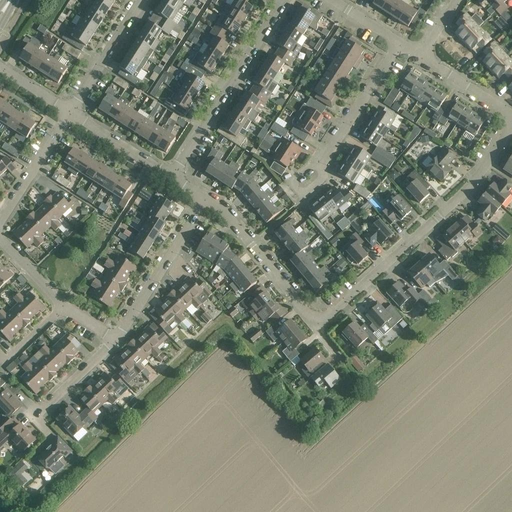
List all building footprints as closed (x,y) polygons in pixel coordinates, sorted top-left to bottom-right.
[(70,11),(76,2),(73,0),(70,0),(66,8),(70,11)] [(93,0),(92,0),(87,9),(103,19),(109,10),(93,0)] [(113,0),(93,0),(109,10),(115,1),(113,0)] [(180,2),(176,0),(163,0),(161,3),(174,12),(177,14),(178,14),(184,5),(183,4),(180,2)] [(239,0),(234,9),(233,9),(247,18),(253,8),(240,0),(239,0)] [(388,0),(367,0),(374,4),(373,5),(382,11),(388,0)] [(388,0),(382,11),(391,16),(400,2),(396,0),(388,0)] [(492,0),(496,3),(491,7),(500,16),(506,22),(511,18),(504,11),(508,8),(503,4),(507,0),(492,0)] [(391,16),(399,22),(408,8),(400,2),(391,16)] [(172,22),(177,14),(174,12),(161,3),(155,13),(163,18),(160,23),(172,30),(176,24),(172,22)] [(316,31),(317,29),(317,24),(323,16),(313,10),(304,4),(295,18),(309,27),(316,31)] [(241,27),(247,18),(233,9),(234,9),(228,5),(222,15),(228,18),(241,27)] [(399,22),(408,27),(411,23),(417,27),(426,13),(420,9),(417,13),(408,8),(399,22)] [(98,28),(103,19),(87,9),(81,18),(85,20),(98,28)] [(235,36),(241,27),(222,15),(216,24),(217,24),(213,29),(227,38),(230,33),(235,36)] [(478,28),(483,23),(475,15),(470,19),(466,15),(457,24),(461,28),(456,33),(464,42),(478,28)] [(81,18),(75,27),(79,29),(92,38),(98,28),(85,20),(81,18)] [(309,27),(295,18),(290,27),(289,26),(290,27),(289,27),(303,35),(302,36),(303,36),(309,27)] [(149,22),(143,32),(156,40),(162,31),(169,36),(172,30),(160,23),(157,28),(149,22)] [(297,44),(302,36),(303,35),(289,27),(290,27),(289,26),(283,36),(297,44)] [(491,41),(478,28),(464,42),(472,50),(477,45),(481,50),(491,41)] [(86,47),(92,38),(79,29),(73,38),(66,33),(62,39),(81,51),(85,46),(86,47)] [(224,43),(227,38),(213,29),(210,34),(215,38),(209,47),(223,56),(229,46),(224,43)] [(156,40),(143,32),(137,41),(154,52),(160,43),(156,40)] [(344,39),(348,42),(351,38),(352,36),(348,32),(343,39),(344,39)] [(501,34),(496,39),(499,43),(504,38),(501,34)] [(277,45),(280,47),(277,52),(293,62),(302,48),(297,44),(283,36),(277,45)] [(36,45),(34,48),(29,45),(31,41),(26,38),(18,51),(23,54),(19,59),(29,65),(38,51),(41,48),(36,45)] [(348,42),(344,39),(338,49),(360,64),(364,58),(361,56),(364,52),(359,49),(354,45),(348,42)] [(148,61),(154,52),(137,41),(131,50),(148,61)] [(483,62),(491,70),(506,57),(493,43),(484,52),(488,57),(483,62)] [(204,44),(198,53),(203,56),(217,65),(223,56),(209,47),(204,44)] [(80,54),(68,47),(65,52),(77,59),(80,54)] [(331,60),(351,72),(353,68),(356,70),(360,64),(338,49),(331,60)] [(142,70),(148,61),(131,50),(125,59),(142,70),(142,69),(142,70)] [(29,65),(39,72),(48,57),(38,51),(29,65)] [(274,57),(271,55),(265,64),(278,73),(284,64),(290,67),(293,62),(277,52),(274,57)] [(189,67),(204,76),(207,71),(211,74),(217,65),(203,56),(198,53),(192,63),(189,67)] [(53,60),(48,57),(39,72),(48,78),(58,63),(61,58),(61,57),(57,55),(53,60)] [(511,75),(511,63),(506,57),(491,70),(499,79),(504,74),(509,78),(511,75)] [(58,63),(48,78),(58,84),(68,70),(64,68),(68,62),(61,58),(58,63)] [(136,78),(142,70),(125,59),(119,68),(121,70),(118,75),(135,86),(139,80),(136,78)] [(325,70),(347,84),(351,78),(348,76),(351,72),(331,60),(325,70)] [(204,76),(189,67),(184,64),(180,69),(186,72),(180,81),(199,93),(205,84),(200,81),(204,76)] [(265,64),(259,73),(273,82),(278,73),(265,64)] [(347,84),(325,70),(318,80),(337,93),(340,88),(343,90),(347,84)] [(255,84),(252,89),(268,100),(278,85),(273,82),(259,73),(253,83),(255,84)] [(400,89),(409,95),(420,79),(410,73),(400,89)] [(409,95),(418,101),(429,85),(420,79),(409,95)] [(337,93),(318,80),(311,90),(317,94),(323,98),(328,101),(334,105),(338,98),(335,97),(337,93)] [(180,81),(178,85),(183,88),(179,94),(193,102),(199,93),(180,81)] [(418,101),(427,107),(438,91),(429,85),(418,101)] [(112,98),(113,97),(115,92),(109,88),(104,96),(106,98),(99,110),(109,116),(118,102),(112,98)] [(383,103),(383,104),(390,108),(393,103),(400,93),(393,88),(383,103)] [(247,93),(241,102),(254,111),(259,114),(260,114),(265,105),(268,100),(252,89),(249,94),(247,93)] [(438,91),(427,107),(436,113),(437,113),(441,105),(447,96),(438,91)] [(189,108),(193,102),(176,92),(170,100),(168,99),(164,104),(185,118),(190,109),(189,108)] [(121,98),(118,102),(109,116),(118,122),(127,108),(130,104),(121,98)] [(303,105),(298,114),(319,128),(322,123),(320,122),(323,117),(321,116),(326,109),(310,98),(305,106),(303,105)] [(248,120),(251,122),(253,123),(259,114),(254,111),(241,102),(235,111),(234,110),(235,111),(248,120)] [(441,117),(438,122),(445,126),(448,120),(456,125),(467,109),(457,103),(454,109),(449,105),(446,109),(441,117)] [(16,112),(7,106),(0,116),(0,129),(4,132),(7,126),(7,127),(16,112)] [(137,114),(127,108),(118,122),(128,128),(137,114)] [(476,115),(467,109),(456,125),(465,131),(476,115)] [(248,120),(235,111),(234,110),(228,120),(242,129),(242,128),(246,131),(251,122),(248,120)] [(378,110),(372,119),(387,128),(389,129),(395,133),(397,130),(395,128),(391,126),(395,120),(378,110)] [(26,118),(16,112),(7,127),(17,133),(26,118)] [(147,120),(137,114),(128,128),(137,135),(147,120)] [(293,126),(294,127),(290,133),(302,141),(307,133),(311,136),(314,132),(316,133),(319,128),(298,114),(294,119),(293,123),(293,126)] [(441,117),(435,114),(432,118),(438,122),(441,117)] [(476,115),(465,131),(474,137),(471,142),(476,146),(485,132),(480,129),(485,121),(476,115)] [(36,125),(26,118),(17,133),(27,139),(36,125)] [(372,119),(366,128),(367,128),(383,139),(389,129),(387,128),(372,119)] [(156,126),(147,120),(137,135),(147,141),(156,126)] [(242,129),(228,120),(225,126),(222,124),(217,133),(222,136),(221,136),(240,148),(246,139),(239,134),(242,129)] [(288,132),(283,128),(275,123),(270,130),(284,139),(288,132)] [(156,126),(147,141),(157,147),(166,133),(169,128),(164,126),(163,127),(163,126),(161,130),(156,126)] [(170,127),(169,128),(166,133),(157,147),(166,153),(176,139),(170,135),(174,129),(170,127)] [(366,128),(360,137),(377,148),(377,147),(383,139),(367,128),(366,128)] [(263,129),(257,138),(263,141),(264,140),(267,135),(268,133),(266,131),(263,129)] [(221,137),(217,142),(223,145),(226,140),(221,137)] [(277,141),(273,146),(295,160),(298,155),(296,154),(299,149),(286,141),(283,145),(277,141)] [(273,146),(273,147),(264,142),(259,150),(269,156),(272,152),(276,155),(273,160),(287,168),(290,164),(292,165),(295,160),(273,146)] [(9,145),(5,151),(17,159),(21,153),(9,145)] [(355,146),(349,156),(365,166),(371,158),(371,157),(355,146)] [(377,148),(374,152),(392,164),(396,159),(377,147),(377,148)] [(67,170),(72,173),(83,155),(74,149),(67,160),(64,163),(70,167),(67,170)] [(437,158),(427,169),(441,182),(451,171),(447,167),(455,158),(445,149),(437,158)] [(371,157),(371,158),(389,169),(392,164),(374,152),(371,157)] [(224,164),(219,161),(223,156),(218,153),(206,173),(215,178),(224,164)] [(93,161),(83,155),(72,173),(76,176),(79,172),(84,176),(93,161)] [(349,156),(343,165),(359,175),(363,169),(369,174),(371,170),(365,166),(349,156)] [(0,161),(0,176),(7,170),(12,175),(17,169),(6,157),(0,162),(0,161)] [(84,176),(94,182),(103,168),(93,161),(84,176)] [(215,178),(223,184),(236,165),(232,162),(228,167),(224,164),(215,178)] [(274,162),(270,169),(281,177),(286,170),(274,162)] [(223,184),(232,190),(233,188),(241,175),(236,172),(240,167),(236,165),(223,184)] [(343,165),(337,174),(353,184),(354,184),(356,186),(357,185),(360,186),(365,179),(359,175),(343,165)] [(94,182),(103,188),(112,174),(103,168),(94,182)] [(415,171),(406,179),(411,186),(407,190),(420,204),(429,195),(425,191),(430,187),(424,181),(425,181),(415,171)] [(256,176),(252,173),(248,177),(242,173),(241,175),(233,188),(241,193),(256,176)] [(122,180),(112,174),(103,188),(113,194),(122,180)] [(64,186),(67,181),(60,176),(56,182),(64,186)] [(247,201),(260,190),(255,184),(259,179),(256,176),(241,193),(247,201)] [(382,182),(377,179),(373,184),(377,187),(382,182)] [(122,180),(113,194),(122,200),(119,205),(124,209),(133,195),(128,192),(132,186),(122,180)] [(486,193),(501,206),(511,195),(509,193),(511,189),(511,186),(504,180),(498,188),(494,184),(486,193)] [(356,186),(353,191),(366,200),(371,194),(360,186),(357,185),(356,186)] [(334,187),(326,195),(338,209),(346,202),(334,187)] [(83,199),(86,193),(80,189),(76,195),(83,199)] [(147,193),(143,190),(139,196),(143,199),(147,193)] [(254,208),(272,194),(268,190),(263,193),(260,190),(247,201),(254,208)] [(47,199),(62,216),(71,207),(74,205),(69,199),(66,202),(58,193),(52,198),(51,196),(47,199)] [(492,218),(501,206),(486,193),(478,203),(483,206),(476,214),(485,221),(490,216),(492,218)] [(260,216),(273,205),(270,201),(274,197),(272,194),(254,208),(260,216)] [(326,195),(317,201),(330,216),(338,209),(326,195)] [(385,210),(380,215),(390,226),(395,221),(392,218),(396,215),(401,221),(411,212),(410,211),(412,208),(399,195),(397,197),(388,206),(391,209),(387,213),(385,210)] [(174,206),(160,197),(157,202),(152,199),(149,203),(169,215),(174,206)] [(45,205),(40,209),(58,229),(61,226),(56,221),(62,216),(47,199),(43,203),(45,205)] [(330,216),(317,201),(309,208),(321,223),(330,216)] [(149,203),(147,207),(152,210),(149,215),(151,216),(163,224),(169,215),(149,203)] [(273,205),(260,216),(267,224),(280,213),(284,209),(281,205),(277,209),(273,205)] [(29,216),(45,232),(51,227),(56,231),(58,229),(40,209),(35,214),(33,212),(29,216)] [(29,216),(26,219),(28,221),(22,226),(41,245),(44,243),(39,238),(45,232),(29,216)] [(160,234),(165,225),(163,224),(151,216),(148,220),(143,217),(140,221),(160,234)] [(352,216),(347,220),(348,221),(351,225),(355,221),(356,221),(352,216)] [(140,233),(154,242),(160,234),(140,221),(137,219),(134,223),(138,225),(143,229),(140,233)] [(295,231),(291,227),(296,223),(293,219),(275,234),(282,242),(295,231)] [(461,220),(452,229),(464,243),(473,235),(476,238),(482,233),(473,224),(468,228),(461,220)] [(351,225),(350,225),(355,230),(360,226),(355,221),(351,225)] [(377,242),(380,246),(392,235),(380,221),(368,232),(369,234),(364,238),(372,246),(377,242)] [(503,230),(497,224),(492,229),(499,235),(503,230)] [(22,226),(17,231),(16,229),(12,233),(27,249),(33,243),(38,248),(41,245),(22,226)] [(452,229),(442,237),(441,235),(436,240),(441,246),(438,250),(446,259),(449,255),(452,258),(458,253),(456,251),(464,243),(452,229)] [(124,233),(123,234),(134,242),(148,251),(154,242),(140,233),(138,236),(137,238),(125,230),(124,233)] [(327,230),(323,235),(328,241),(333,237),(327,230)] [(295,231),(282,242),(288,250),(306,235),(303,231),(298,235),(295,231)] [(120,235),(119,237),(132,246),(129,250),(143,260),(148,251),(134,242),(123,234),(121,233),(120,235)] [(218,240),(208,233),(196,252),(206,259),(218,240)] [(356,244),(347,252),(349,255),(348,257),(347,259),(347,261),(349,263),(351,264),(353,263),(355,261),(358,265),(368,257),(359,247),(363,243),(355,234),(350,239),(356,244)] [(288,250),(295,257),(295,258),(303,251),(308,247),(304,243),(309,239),(306,235),(288,250)] [(500,238),(498,236),(492,243),(499,249),(505,242),(503,240),(500,238)] [(336,237),(329,243),(334,249),(337,246),(338,241),(336,237)] [(217,265),(226,251),(229,246),(218,240),(206,259),(217,265)] [(217,265),(220,268),(217,273),(220,276),(236,258),(226,251),(217,265)] [(295,258),(295,257),(290,261),(297,269),(315,254),(312,251),(307,255),(303,251),(295,258)] [(297,269),(303,277),(316,266),(313,262),(318,258),(315,254),(297,269)] [(449,267),(444,272),(429,255),(419,265),(434,281),(445,275),(446,274),(453,282),(458,277),(458,276),(449,267)] [(129,277),(133,271),(135,272),(137,268),(119,256),(114,263),(108,260),(106,263),(129,277)] [(231,278),(244,267),(236,258),(220,276),(223,278),(228,274),(231,278)] [(343,259),(338,264),(343,269),(348,265),(343,259)] [(105,276),(124,289),(127,284),(125,283),(129,277),(106,263),(104,266),(110,270),(105,276)] [(434,281),(419,265),(408,274),(422,289),(426,285),(430,288),(435,283),(434,281)] [(316,266),(303,277),(310,285),(328,270),(325,266),(320,270),(316,266)] [(250,275),(244,267),(231,278),(234,282),(229,286),(232,290),(250,275)] [(4,269),(0,272),(0,288),(14,276),(10,272),(8,274),(4,269)] [(310,285),(317,293),(330,282),(326,278),(331,274),(328,270),(310,285)] [(462,273),(458,276),(458,277),(462,281),(466,277),(462,273)] [(88,274),(86,278),(93,283),(95,280),(96,279),(88,274)] [(21,275),(17,279),(17,280),(21,284),(26,280),(21,275)] [(244,294),(257,283),(250,275),(232,290),(235,293),(240,289),(244,294)] [(116,297),(120,291),(122,293),(124,289),(105,276),(101,283),(95,280),(93,283),(116,297)] [(186,282),(181,287),(199,307),(202,304),(197,299),(203,294),(208,299),(212,295),(207,290),(208,289),(199,280),(195,284),(188,277),(185,281),(186,282)] [(116,297),(93,283),(91,286),(97,290),(92,297),(111,309),(114,305),(112,303),(116,297)] [(418,295),(412,288),(407,292),(399,283),(387,293),(400,307),(401,310),(403,313),(407,313),(410,312),(412,310),(412,306),(421,299),(418,295)] [(181,287),(172,296),(186,310),(192,304),(197,309),(199,307),(181,287)] [(252,311),(250,313),(253,317),(256,315),(258,314),(272,302),(268,297),(270,296),(262,287),(253,295),(257,300),(251,305),(254,309),(252,311)] [(423,290),(418,295),(421,299),(427,305),(432,300),(423,290)] [(35,316),(40,311),(42,313),(45,309),(30,293),(24,299),(19,294),(16,296),(35,316)] [(16,296),(14,299),(18,304),(12,310),(28,326),(31,322),(30,321),(35,316),(16,296)] [(172,296),(163,304),(182,323),(185,321),(180,316),(186,310),(172,296)] [(256,315),(253,317),(257,321),(259,319),(261,318),(265,322),(271,317),(275,322),(285,314),(277,305),(276,306),(272,302),(258,314),(256,315)] [(372,311),(366,317),(373,324),(370,327),(376,334),(380,330),(385,335),(399,322),(403,319),(397,313),(391,305),(391,306),(393,308),(387,313),(377,302),(370,309),(372,311)] [(182,323),(163,304),(158,309),(157,307),(153,310),(160,317),(155,322),(164,331),(174,321),(179,326),(182,323)] [(238,313),(234,308),(228,313),(232,318),(238,313)] [(12,310),(6,315),(2,310),(0,311),(0,314),(17,332),(22,327),(24,329),(28,326),(12,310)] [(212,320),(205,313),(201,317),(207,324),(212,320)] [(0,314),(0,319),(1,320),(0,321),(0,331),(10,343),(14,339),(12,337),(17,332),(0,314)] [(185,321),(182,323),(187,329),(191,326),(185,320),(185,321)] [(280,337),(284,343),(298,331),(290,321),(279,331),(274,325),(266,332),(274,342),(280,337)] [(403,321),(398,325),(402,329),(407,325),(403,321)] [(182,323),(179,326),(184,331),(187,329),(182,323)] [(344,334),(342,336),(347,342),(349,340),(357,348),(368,338),(373,345),(378,340),(371,332),(366,326),(361,330),(360,329),(354,323),(343,333),(344,334)] [(141,337),(159,356),(162,353),(157,348),(168,338),(159,329),(155,333),(148,326),(144,330),(146,332),(141,337)] [(253,343),(263,334),(258,330),(248,338),(253,343)] [(306,340),(298,331),(284,343),(288,348),(282,352),(290,362),(297,357),(299,355),(295,350),(306,340)] [(56,345),(71,362),(75,358),(73,357),(78,352),(70,342),(73,340),(68,334),(56,345)] [(156,359),(159,356),(141,337),(132,345),(146,359),(152,354),(156,359)] [(56,345),(50,351),(45,346),(42,349),(61,368),(66,363),(68,365),(71,362),(56,345)] [(132,345),(123,353),(142,372),(144,370),(140,365),(146,359),(132,345)] [(38,362),(54,378),(57,375),(56,373),(61,368),(42,349),(40,351),(44,356),(38,362)] [(311,379),(325,367),(322,363),(324,360),(315,349),(301,361),(306,367),(302,371),(310,380),(311,379)] [(139,375),(142,372),(123,353),(118,358),(117,356),(113,360),(119,367),(115,371),(124,380),(134,370),(139,375)] [(24,354),(19,358),(23,362),(28,358),(24,354)] [(354,354),(350,358),(360,370),(364,366),(354,354)] [(297,357),(290,362),(294,367),(301,361),(297,357)] [(38,362),(32,368),(28,363),(25,365),(43,385),(49,380),(50,382),(54,378),(38,362)] [(25,365),(22,368),(27,373),(21,379),(36,395),(40,391),(38,390),(43,385),(25,365)] [(328,365),(325,367),(311,379),(318,387),(325,382),(331,389),(341,380),(328,365)] [(144,370),(142,372),(146,377),(150,374),(145,369),(144,370)] [(97,383),(116,402),(119,400),(114,395),(124,385),(116,375),(111,380),(105,372),(101,376),(103,378),(97,383)] [(0,388),(10,379),(6,375),(0,374),(0,388)] [(113,405),(116,402),(97,383),(92,388),(91,386),(87,389),(102,405),(108,400),(113,405)] [(2,434),(13,423),(8,418),(21,406),(7,391),(5,393),(0,389),(0,388),(0,407),(8,416),(0,423),(0,433),(1,435),(2,434)] [(88,408),(84,412),(94,422),(98,418),(97,417),(101,413),(98,410),(102,405),(87,389),(83,393),(85,394),(80,399),(88,408)] [(323,401),(317,406),(320,409),(326,404),(323,401)] [(88,427),(94,422),(84,412),(79,417),(70,407),(57,420),(73,437),(86,425),(88,427)] [(11,433),(7,437),(10,440),(22,453),(35,441),(20,425),(11,433)] [(0,435),(0,450),(9,442),(2,434),(1,435),(0,435)] [(59,460),(64,456),(66,458),(72,452),(58,437),(52,443),(53,445),(39,458),(42,461),(40,462),(46,468),(48,467),(50,469),(55,475),(64,466),(59,460)] [(21,463),(9,474),(15,480),(27,468),(21,463)]
